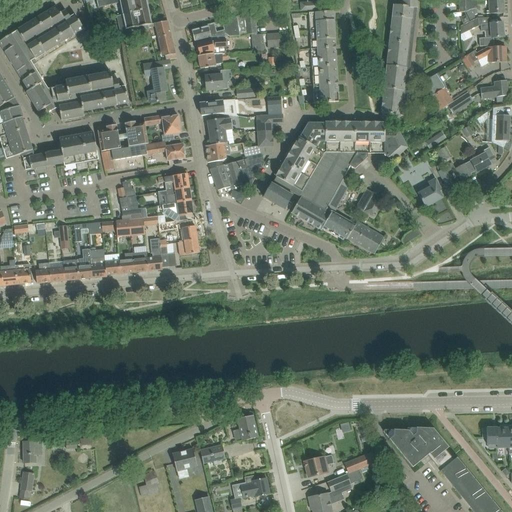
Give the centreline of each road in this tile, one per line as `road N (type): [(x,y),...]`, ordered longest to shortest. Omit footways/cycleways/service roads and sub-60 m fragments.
road 1 (tertiary): [(262,396),(291,393),(337,405),(511,401)]
road 2 (unclassified): [(0,295),(231,272)]
road 3 (residential): [(191,104),(48,132),(0,61)]
road 4 (unclassified): [(39,511),(197,429),(226,400)]
road 5 (unclassified): [(226,400),(14,422)]
road 6 (residential): [(335,267),(407,265),(482,219)]
